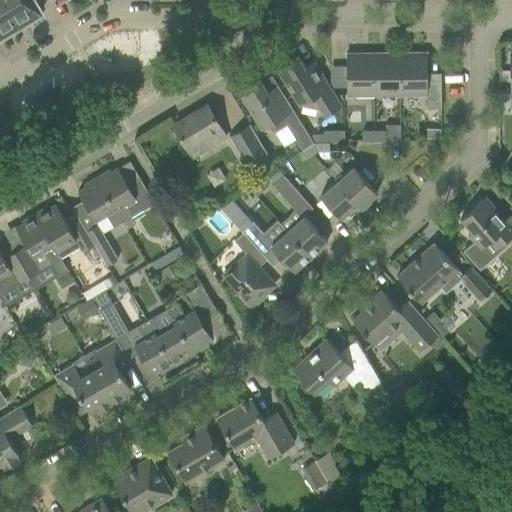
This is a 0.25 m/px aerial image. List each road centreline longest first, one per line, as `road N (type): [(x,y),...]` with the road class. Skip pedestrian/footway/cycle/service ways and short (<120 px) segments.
road 1 (residential): [(10,511),(262,358),(475,165),(476,16)]
road 2 (residential): [(0,207),(214,76),(232,19)]
road 3 (residential): [(232,19),(476,16)]
road 4 (residential): [(0,86),(108,21),(193,20)]
